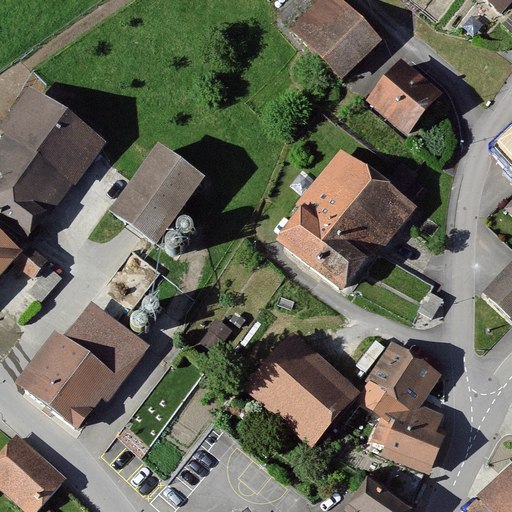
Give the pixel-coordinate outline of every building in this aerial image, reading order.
[(380,45),(336,0),(323,0),(290,32),(339,83),(380,45)] [(511,4),(511,0),(480,0),(498,18),(511,4)] [(403,59),(363,106),(401,138),(441,91),(403,59)] [(100,148),(25,91),(0,123),(0,139),(2,141),(0,143),(0,225),(26,245),(100,148)] [(511,130),(489,152),(511,177),(511,130)] [(197,183),(150,151),(104,219),(150,251),(197,183)] [(412,207),(339,153),(270,244),(343,299),(412,207)] [(0,278),(18,259),(0,242),(0,278)] [(511,321),(511,264),(482,296),(510,324),(511,321)] [(143,350),(88,303),(16,387),(71,434),(143,350)] [(225,350),(233,324),(214,318),(206,344),(225,350)] [(357,395),(290,337),(242,391),(310,449),(357,395)] [(393,346),(358,402),(386,423),(379,455),(428,478),(447,433),(416,421),(442,377),(393,346)] [(34,511),(62,481),(14,439),(0,454),(0,493),(21,511),(34,511)] [(483,511),(482,511),(511,511),(511,474),(476,502),(483,511)] [(405,511),(406,511),(362,479),(341,511),(405,511)]
